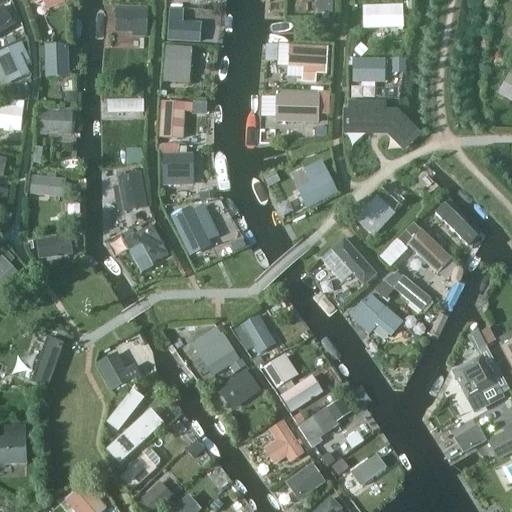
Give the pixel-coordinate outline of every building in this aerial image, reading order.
[(31,0),(34,6),(43,2),(45,10),(75,1),(74,0),(31,0)] [(332,15),(331,0),(317,0),(317,15),(332,15)] [(402,2),(402,7),(402,11),(411,11),(411,2),(402,2)] [(0,35),(15,26),(3,7),(0,9),(0,35)] [(403,29),(402,11),(402,7),(362,8),(363,30),(403,29)] [(146,39),(147,8),(115,8),(115,34),(132,35),(131,38),(146,39)] [(169,10),(167,42),(200,44),(201,25),(182,23),(183,11),(169,10)] [(21,44),(0,53),(13,82),(29,75),(26,67),(31,65),(21,44)] [(44,47),(45,79),(68,61),(68,46),(44,47)] [(277,46),(276,67),(301,69),(301,79),(301,83),(315,84),(316,75),(326,75),(326,70),(327,49),(277,46)] [(192,50),(165,48),(163,83),(190,85),(192,50)] [(392,60),(392,73),(405,73),(405,60),(392,60)] [(354,84),(387,83),(387,62),(354,62),(354,84)] [(9,101),(12,100),(29,94),(25,85),(6,92),(7,97),(9,101)] [(109,90),(109,107),(128,107),(127,114),(143,114),(143,90),(109,90)] [(79,104),(80,95),(70,94),(66,99),(66,105),(79,104)] [(276,94),(275,121),(318,123),(318,116),(327,116),(328,94),(319,94),(319,95),(276,94)] [(10,108),(7,107),(0,106),(0,130),(20,133),(23,103),(11,102),(10,108)] [(161,103),(159,139),(182,141),(184,113),(192,113),(192,105),(161,103)] [(343,111),(343,130),(389,131),(404,146),(418,132),(397,111),(386,111),(385,103),(348,103),(348,111),(343,111)] [(71,136),(72,113),(72,109),(60,109),(60,112),(40,112),(39,135),(71,136)] [(161,146),(161,155),(178,155),(178,146),(161,146)] [(127,166),(142,165),(142,154),(127,154),(127,166)] [(178,187),(178,177),(193,176),(193,155),(162,156),(163,187),(178,187)] [(321,162),(304,170),(310,184),(296,191),(306,210),(337,194),(321,162)] [(146,209),(140,175),(117,179),(124,213),(146,209)] [(65,181),(32,178),(30,196),(63,200),(65,181)] [(8,192),(0,190),(0,202),(6,203),(8,192)] [(365,226),(376,237),(397,215),(385,204),(365,226)] [(479,235),(446,204),(434,216),(466,250),(479,235)] [(171,219),(189,257),(211,248),(192,209),(184,214),(181,210),(171,214),(173,218),(171,219)] [(72,220),(72,231),(82,231),(82,220),(72,220)] [(405,249),(421,232),(413,225),(397,241),(405,249)] [(142,247),(152,264),(167,256),(151,226),(136,234),(135,232),(127,236),(128,238),(123,242),(129,252),(139,246),(142,247)] [(38,260),(59,257),(59,252),(72,250),(70,237),(36,242),(38,260)] [(455,264),(424,238),(400,268),(426,291),(455,264)] [(233,246),(236,253),(248,248),(245,241),(233,246)] [(378,277),(342,243),(321,264),(354,298),(378,277)] [(0,299),(1,300),(23,281),(8,266),(14,261),(6,253),(0,258),(0,299)] [(396,276),(388,283),(397,291),(407,279),(401,274),(398,277),(396,276)] [(345,305),(352,298),(347,291),(339,298),(345,305)] [(369,336),(376,327),(390,338),(402,323),(370,295),(361,304),(360,303),(348,316),(351,320),(369,336)] [(261,329),(264,327),(258,317),(234,332),(247,353),(253,349),(257,356),(272,347),(261,329)] [(480,334),(486,347),(495,342),(489,329),(480,334)] [(480,334),(469,340),(477,354),(487,348),(480,334)] [(224,338),(199,354),(213,377),(239,361),(224,338)] [(30,384),(47,390),(64,344),(47,339),(30,384)] [(111,392),(140,377),(134,366),(126,371),(117,354),(96,365),(111,392)] [(257,368),(264,364),(259,357),(252,361),(257,368)] [(280,359),(265,369),(278,389),(293,379),(280,359)] [(496,387),(481,359),(454,374),(468,401),(496,387)] [(241,361),(229,368),(234,375),(246,367),(241,361)] [(260,392),(245,371),(224,386),(239,407),(260,392)] [(291,414),(322,394),(312,377),(294,388),(290,382),(284,386),(288,392),(280,397),(291,414)] [(106,424),(117,433),(143,400),(132,391),(106,424)] [(326,410),(336,424),(350,414),(341,400),(326,410)] [(298,429),(312,450),(322,443),(319,440),(338,427),(326,410),(298,429)] [(106,451),(119,465),(154,432),(141,419),(106,451)] [(278,443),(267,450),(276,463),(288,455),(292,462),(303,455),(298,448),(301,446),(298,442),(295,444),(282,424),(272,430),(279,442),(278,443)] [(454,441),(463,455),(485,441),(477,427),(454,441)] [(511,453),(511,428),(487,441),(497,461),(511,453)] [(0,466),(27,466),(26,430),(16,430),(16,441),(0,440),(0,466)] [(345,441),(352,450),(363,443),(356,433),(345,441)] [(198,444),(188,453),(195,460),(205,451),(198,444)] [(120,480),(130,491),(155,468),(159,465),(159,461),(151,451),(120,480)] [(360,489),(386,470),(376,456),(350,475),(360,489)] [(331,468),(337,477),(348,469),(341,461),(331,468)] [(324,483),(311,465),(285,485),(298,502),(324,483)] [(73,511),(101,511),(105,509),(85,485),(65,502),(73,511)] [(141,511),(154,511),(171,496),(160,485),(136,507),(141,511)] [(340,511),(341,511),(329,498),(315,511),(340,511)] [(191,511),(183,502),(170,511),(191,511)]
